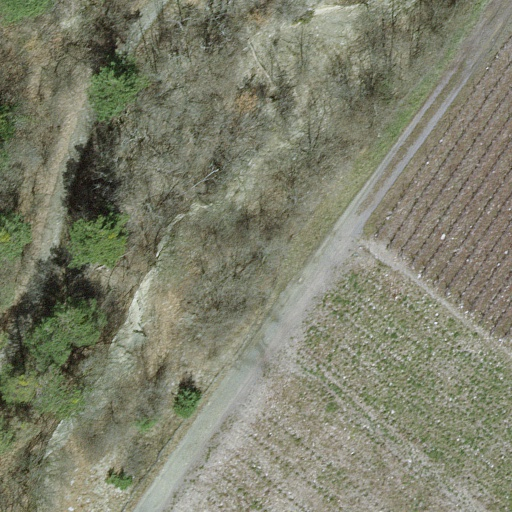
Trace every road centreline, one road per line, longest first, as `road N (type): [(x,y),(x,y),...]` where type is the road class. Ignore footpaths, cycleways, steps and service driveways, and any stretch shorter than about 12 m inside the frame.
road 1 (track): [(143,511),(501,0)]
road 2 (track): [(159,0),(92,103),(62,182),(47,269),(0,361)]
